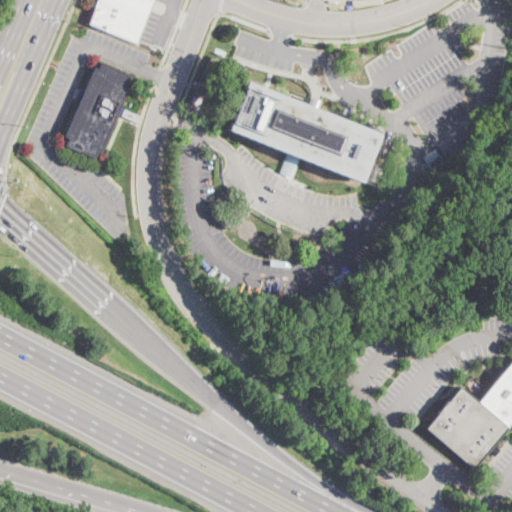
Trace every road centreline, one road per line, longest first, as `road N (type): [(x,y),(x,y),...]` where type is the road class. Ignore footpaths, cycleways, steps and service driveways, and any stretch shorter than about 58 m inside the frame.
road 1 (tertiary): [(202,0),(150,157),(150,206),(164,255),(182,290),(271,381),(440,511)]
road 2 (motorway): [(359,511),(212,400),(0,213)]
road 3 (motorway): [(342,511),(0,330)]
road 4 (motorway): [(0,375),(258,511)]
road 5 (residential): [(233,0),(322,24),(379,19),(429,0)]
road 6 (motorway): [(0,471),(135,511)]
